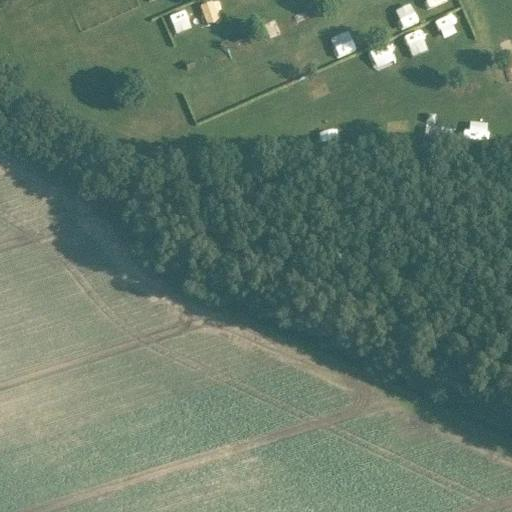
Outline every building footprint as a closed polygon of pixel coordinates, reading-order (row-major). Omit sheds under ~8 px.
[(436,0),(440,11),(456,6),(454,0),(436,0)] [(491,16),(511,9),(511,0),(508,0),(488,6),(491,16)] [(336,61),(358,52),(350,33),(328,42),(336,61)] [(405,54),(422,45),(417,36),(400,45),(405,54)] [(376,72),(393,67),(387,49),(370,55),(376,72)] [(342,88),(361,82),(354,61),(335,68),(342,88)] [(286,62),(265,68),(270,89),(291,83),(286,62)] [(471,147),(489,148),(490,126),(472,125),(471,147)]
